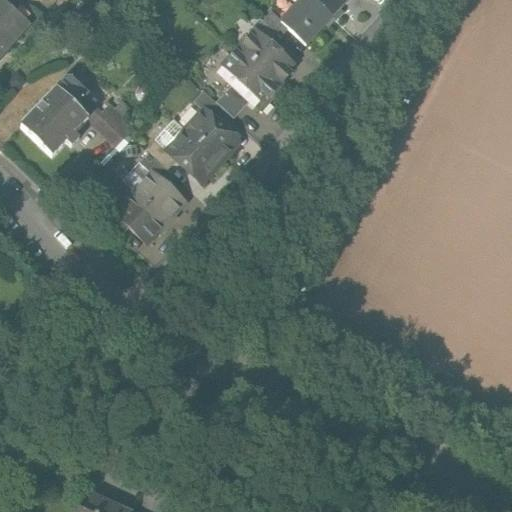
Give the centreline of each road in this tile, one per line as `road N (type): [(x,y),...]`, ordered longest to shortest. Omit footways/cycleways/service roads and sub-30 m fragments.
road 1 (residential): [(127,302),(223,368),(509,511)]
road 2 (residential): [(402,0),(127,302)]
road 3 (residential): [(0,190),(127,302)]
